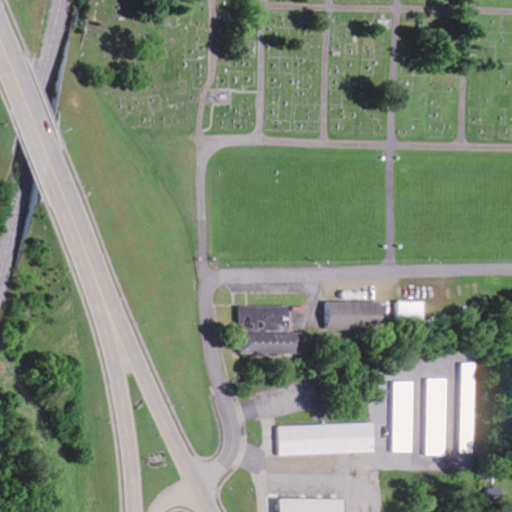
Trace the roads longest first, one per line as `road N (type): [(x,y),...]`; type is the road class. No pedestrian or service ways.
road 1 (residential): [(210,278),(206,142),(511,145)]
road 2 (residential): [(511,269),(210,278)]
road 3 (residential): [(210,278),(216,365),(234,439),(202,487)]
road 4 (primary): [(216,511),(114,329)]
road 5 (primary): [(114,329),(133,511)]
